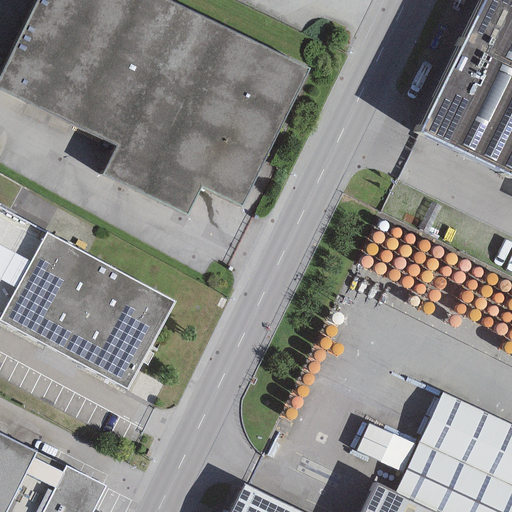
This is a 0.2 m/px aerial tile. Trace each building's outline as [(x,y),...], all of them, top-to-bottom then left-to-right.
[(309,70),(165,0),(36,0),(0,74),(0,88),(117,146),(102,176),(187,217),(201,188),(241,208),(309,70)] [(511,0),(483,0),(420,132),(511,177),(511,0)] [(0,320),(128,389),(175,303),(0,208),(0,320)] [(511,511),(511,427),(442,393),(418,442),(363,416),(348,447),(404,475),(395,493),(434,511),(511,511)] [(0,433),(0,511),(92,511),(106,486),(0,433)] [(375,482),(359,511),(434,511),(395,493),(375,482)] [(296,511),(244,486),(231,511),(296,511)]
